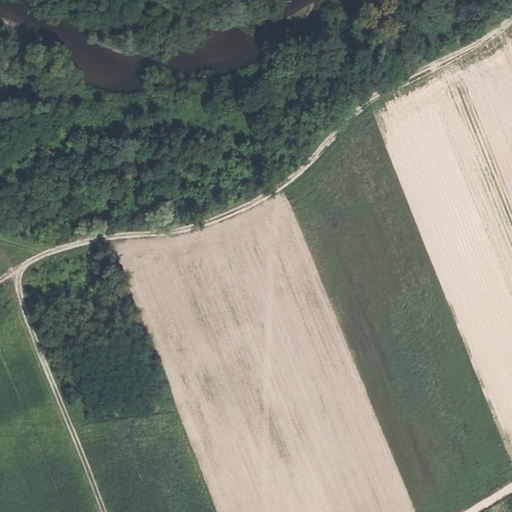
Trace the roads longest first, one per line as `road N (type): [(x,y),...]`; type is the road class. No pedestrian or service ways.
road 1 (track): [(511,18),(377,95),(271,192),(188,228),(64,248),(0,281)]
road 2 (track): [(20,272),(39,351),(103,511)]
